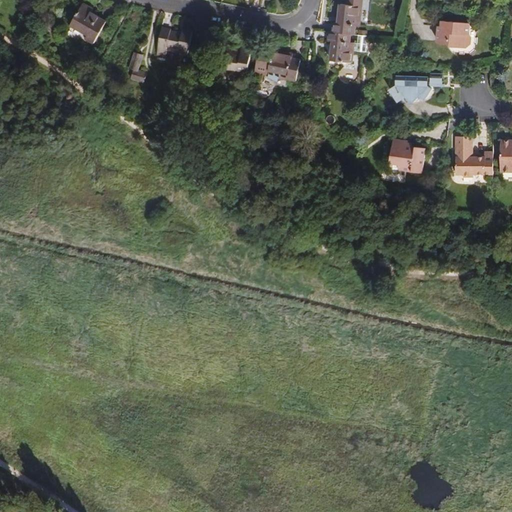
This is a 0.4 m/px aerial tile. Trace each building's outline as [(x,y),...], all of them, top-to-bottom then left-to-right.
[(351,34),(355,34),(355,27),(360,27),(362,0),(346,0),(346,5),(341,4),(339,23),(335,23),(334,33),(351,34)] [(93,9),(83,4),(71,25),(88,35),(86,39),(95,43),(107,22),(91,13),(93,9)] [(451,27),(441,27),(439,26),(437,42),(439,44),(448,44),(450,47),(466,48),(472,44),(472,36),(471,35),(472,26),(470,24),(452,22),(451,27)] [(171,30),(162,28),(157,56),(166,58),(167,50),(178,52),(178,53),(189,55),(193,31),(183,29),(182,34),(171,32),(171,30)] [(334,33),(330,32),(329,41),(333,41),(331,61),(352,63),(354,44),(350,44),(351,34),(334,33)] [(367,52),(368,35),(358,35),(357,51),(367,52)] [(246,80),(251,47),(242,46),(241,51),(235,50),(236,45),(224,43),(219,71),(231,73),(230,76),(237,78),(242,79),(246,80)] [(272,54),(260,51),(255,73),(268,76),(269,71),(288,75),(287,79),(297,81),(301,61),(292,59),(293,55),(273,50),(272,54)] [(134,52),(129,69),(134,70),(138,72),(144,55),(134,52)] [(147,74),(138,72),(134,70),(132,78),(145,82),(147,74)] [(429,77),(397,77),(396,87),(393,90),(402,100),(408,96),(414,102),(421,95),(426,98),(432,89),(428,86),(445,87),(445,84),(442,84),(443,74),(432,74),(431,84),(428,84),(429,77)] [(475,173),(493,174),(493,152),(484,152),(484,158),(473,158),(473,136),(457,136),(456,175),(475,175),(475,173)] [(408,146),(408,142),(408,141),(393,139),(390,167),(401,168),(401,170),(422,172),(426,148),(408,146)] [(511,140),(501,140),(501,172),(511,172),(511,140)]
